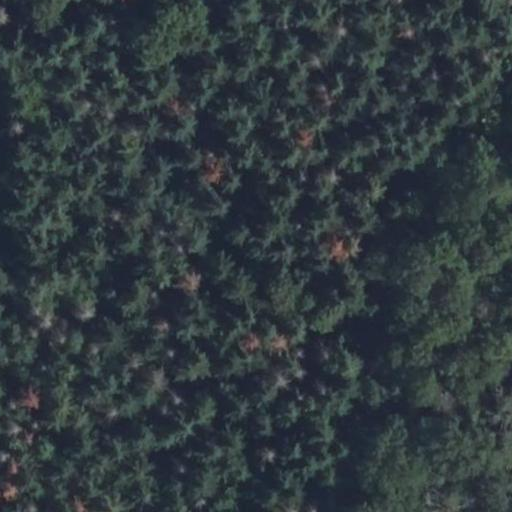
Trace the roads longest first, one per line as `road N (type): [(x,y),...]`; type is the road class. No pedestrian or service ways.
road 1 (track): [(40,511),(103,223),(152,101),(208,0)]
road 2 (track): [(0,37),(139,0)]
